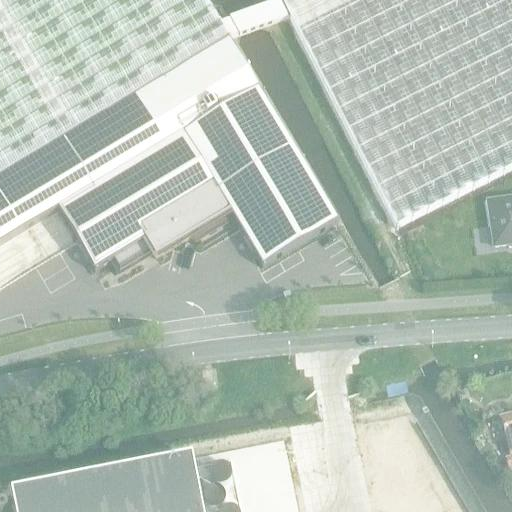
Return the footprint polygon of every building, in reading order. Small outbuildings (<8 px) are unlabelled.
[(0,0),(0,179),(225,44),(227,42),(201,0),(0,0)] [(511,0),(279,0),(397,231),(511,172),(511,0)] [(0,246),(57,212),(88,263),(95,274),(108,266),(114,262),(120,273),(151,254),(155,260),(155,261),(230,216),(262,269),(337,224),(282,133),(227,42),(0,179),(0,246)] [(511,200),(489,204),(495,248),(506,246),(509,248),(511,247),(511,200)] [(213,386),(211,373),(201,374),(203,387),(213,386)] [(511,417),(500,420),(511,459),(506,460),(511,476),(511,417)] [(200,511),(191,460),(13,494),(16,511),(200,511)]
